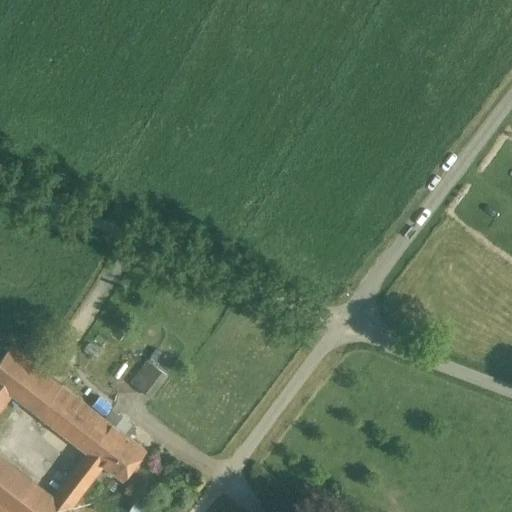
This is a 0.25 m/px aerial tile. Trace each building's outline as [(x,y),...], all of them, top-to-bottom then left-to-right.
[(61,387),(8,348),(0,358),(0,405),(10,392),(40,414),(61,387)] [(162,377),(143,363),(127,384),(147,398),(162,377)] [(107,421),(61,387),(40,414),(88,450),(100,459),(120,431),(107,421)] [(131,424),(114,411),(107,421),(120,431),(124,434),(131,424)] [(124,434),(120,431),(100,459),(106,463),(126,478),(147,451),(124,434)] [(88,450),(53,498),(71,511),(106,463),(100,459),(88,450)] [(53,498),(0,458),(0,511),(69,511),(71,511),(53,498)]
